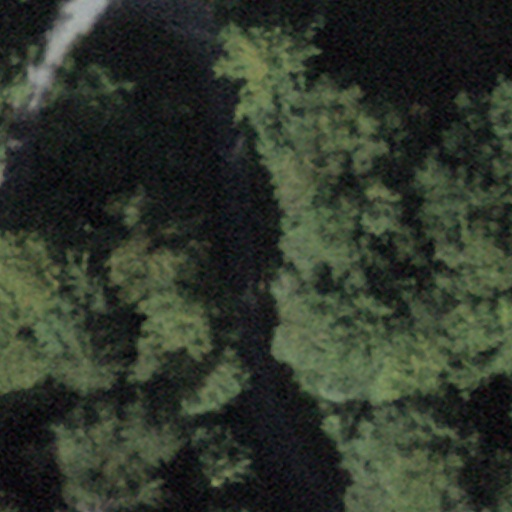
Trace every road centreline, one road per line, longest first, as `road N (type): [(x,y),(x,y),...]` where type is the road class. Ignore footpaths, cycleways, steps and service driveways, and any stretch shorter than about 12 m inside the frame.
road 1 (track): [(176,0),(194,19),(240,205),(285,324),(325,511)]
road 2 (track): [(0,194),(37,58),(90,0)]
